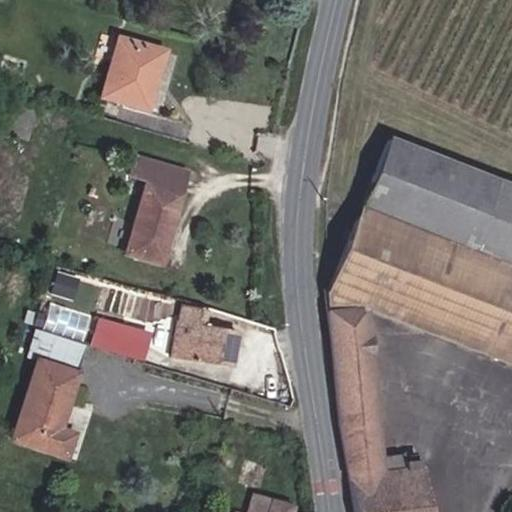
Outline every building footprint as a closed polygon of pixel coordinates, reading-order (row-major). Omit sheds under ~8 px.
[(100,99),(149,111),(166,49),(116,37),(100,99)] [(511,180),(386,131),(351,225),(343,222),(335,249),(343,252),(328,302),(337,417),(352,511),(430,511),(425,467),(421,467),(419,452),(402,454),(403,469),(385,471),(366,303),(396,314),(428,227),(511,260),(511,180)] [(148,198),(132,256),(163,263),(187,173),(100,149),(93,174),(113,179),(119,190),(148,198)] [(119,190),(113,179),(93,174),(91,182),(119,190)] [(396,314),(511,357),(511,260),(428,227),(396,314)] [(53,292),(74,296),(77,278),(57,275),(53,292)] [(43,333),(86,339),(90,311),(47,305),(43,333)] [(86,344),(107,349),(113,320),(92,316),(86,344)] [(171,354),(231,360),(234,325),(174,317),(171,354)] [(34,330),(28,353),(79,367),(85,345),(34,330)] [(75,438),(54,432),(73,376),(39,365),(13,442),(68,459),(75,438)] [(233,511),(287,511),(289,507),(266,501),(264,509),(235,502),(233,511)]
